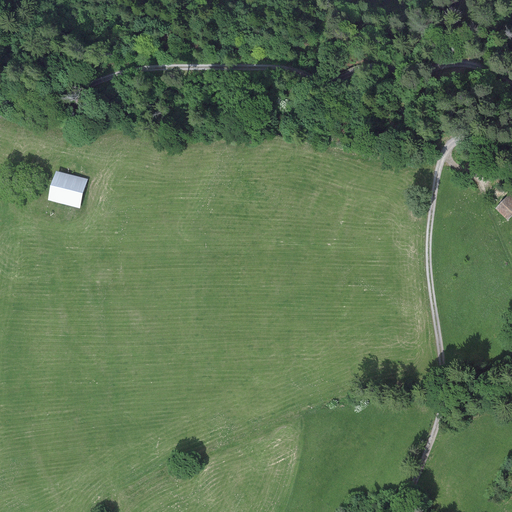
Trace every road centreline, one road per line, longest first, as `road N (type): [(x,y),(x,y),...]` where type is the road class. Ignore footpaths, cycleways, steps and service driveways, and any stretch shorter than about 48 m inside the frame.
road 1 (track): [(0,102),(162,67),(279,67),(323,82),(370,66),(406,72),(462,63),(511,83)]
road 2 (track): [(511,146),(460,138),(439,162),(428,247),(443,383),(404,511)]
